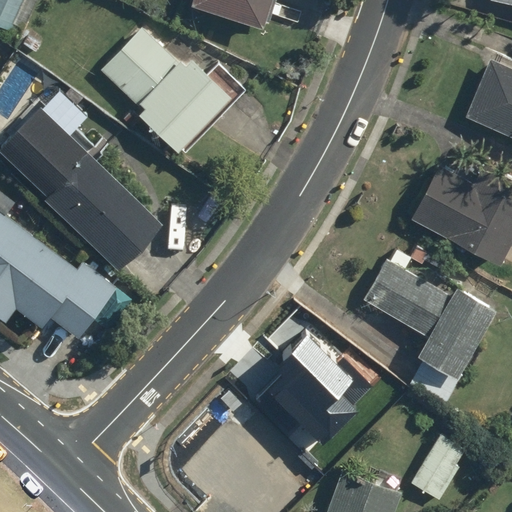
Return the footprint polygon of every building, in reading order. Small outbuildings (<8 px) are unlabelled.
[(39,0),(0,0),(0,24),(20,35),(39,0)] [(191,0),(189,8),(267,31),(275,0),(191,0)] [(145,25),(98,71),(179,153),(244,88),(215,59),(207,67),(191,51),(181,61),(145,25)] [(511,66),(488,57),(464,117),(511,136),(511,66)] [(42,105),(0,147),(0,153),(118,268),(163,221),(42,105)] [(435,163),(408,215),(499,262),(511,236),(511,177),(483,163),(473,183),(435,163)] [(186,204),(169,203),(167,235),(185,236),(186,204)] [(75,267),(0,211),(0,314),(8,321),(16,310),(42,329),(51,317),(79,337),(116,286),(81,260),(75,267)] [(443,401),(492,306),(449,284),(445,293),(378,259),(357,300),(421,333),(411,354),(421,359),(408,383),(443,401)] [(269,511),(317,465),(312,460),(340,433),(324,417),(311,430),(281,401),(278,404),(258,384),(203,439),(245,481),(230,495),(246,511),(269,511)] [(466,448),(438,432),(408,482),(437,499),(466,448)] [(360,471),(340,463),(322,511),(391,511),(404,478),(363,463),(360,471)]
